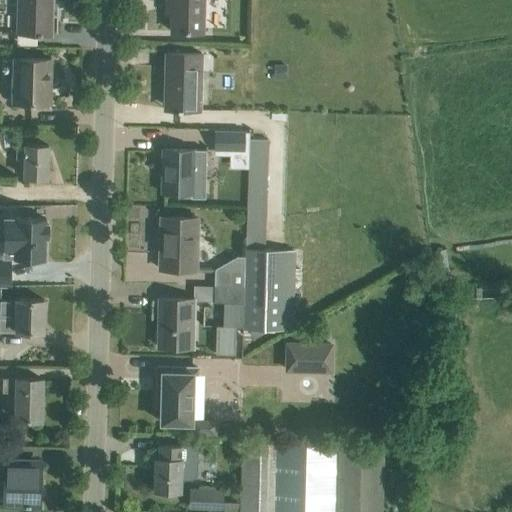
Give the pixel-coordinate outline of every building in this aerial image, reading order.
[(17,0),(16,32),(51,33),(52,0),(17,0)] [(172,31),(203,32),(203,0),(167,0),(167,1),(172,1),(172,31)] [(171,79),(170,108),(178,109),(178,110),(182,111),(182,109),(200,109),(201,73),(213,73),(213,56),(201,56),(201,53),(166,52),(165,79),(171,79)] [(19,102),(49,103),(50,79),(48,79),(48,73),(50,72),(51,59),(14,57),(13,75),(19,75),(19,102)] [(210,149),(245,150),(246,132),(211,131),(210,149)] [(25,158),(25,176),(47,177),(48,145),(16,144),(15,158),(25,158)] [(162,192),(188,193),(188,200),(206,200),(206,149),(193,149),(163,148),(162,169),(166,170),(165,192),(162,191),(162,192)] [(0,216),(0,238),(4,238),(4,254),(14,254),(14,255),(24,256),(24,260),(41,260),(41,256),(45,256),(46,235),(47,235),(48,221),(46,221),(46,218),(15,217),(0,216)] [(160,268),(196,269),(198,217),(161,216),(160,268)] [(247,246),(265,247),(266,228),(247,228),(247,246)] [(243,325),(243,328),(244,328),(250,328),(261,328),(269,329),(283,329),(290,329),(293,330),(295,277),(295,268),(295,250),(274,249),(247,248),(245,248),(245,269),(244,286),(243,325)] [(11,258),(0,258),(0,285),(11,285),(11,258)] [(215,268),(215,285),(244,286),(245,269),(215,268)] [(214,300),(214,301),(223,302),(224,301),(223,325),(216,325),(216,353),(235,353),(236,328),(236,325),(243,325),(244,286),(215,285),(214,300)] [(0,329),(16,330),(43,331),(44,299),(17,298),(17,300),(0,299),(0,329)] [(158,346),(193,346),(194,298),(159,298),(159,299),(161,299),(161,327),(159,327),(158,346)] [(333,341),(286,340),(285,369),(332,371),(333,341)] [(161,421),(181,422),(191,422),(193,367),(158,366),(157,396),(162,396),(161,421)] [(16,418),(41,419),(41,401),(37,401),(37,390),(41,390),(42,378),(16,377),(16,379),(0,378),(0,394),(16,395),(16,418)] [(194,419),(194,433),(204,434),(205,419),(194,419)] [(240,511),(382,511),(384,445),(243,441),(240,511)] [(180,445),(160,444),(159,457),(155,457),(154,489),(181,490),(181,481),(192,481),(197,476),(198,452),(195,447),(180,447),(180,445)] [(5,503),(38,504),(39,481),(34,481),(34,476),(38,476),(38,462),(6,461),(5,503)] [(221,489),(191,488),(191,507),(221,507),(221,489)]
